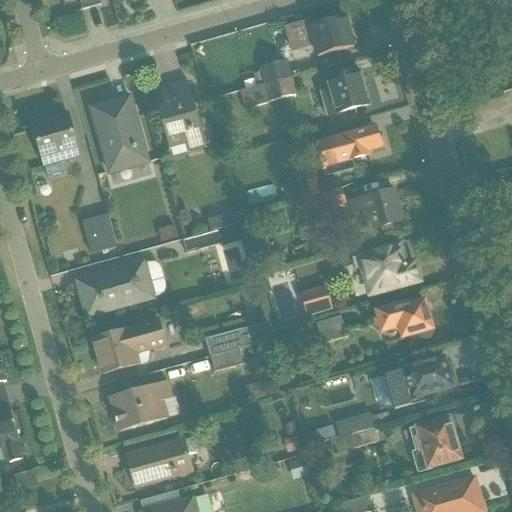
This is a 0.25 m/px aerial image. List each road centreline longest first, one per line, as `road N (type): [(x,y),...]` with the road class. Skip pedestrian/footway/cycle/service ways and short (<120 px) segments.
road 1 (residential): [(392,0),(511,421)]
road 2 (residential): [(90,511),(0,203)]
road 3 (residential): [(41,77),(295,0)]
